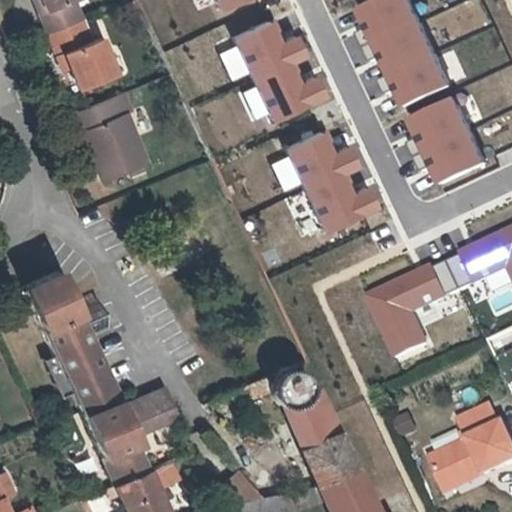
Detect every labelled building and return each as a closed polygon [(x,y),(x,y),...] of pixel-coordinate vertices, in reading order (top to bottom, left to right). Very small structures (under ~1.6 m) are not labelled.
[(52,14),(46,0),(37,0),(44,17),(52,14)] [(51,35),(87,21),(77,0),(46,0),(52,14),(44,17),(51,35)] [(214,0),(218,8),(236,0),(214,0)] [(411,0),(379,0),(362,8),(371,26),(358,32),(372,61),(384,55),(393,73),(380,79),(387,94),(400,88),(408,106),(452,85),(411,0)] [(95,43),(87,21),(51,35),(60,59),(68,55),(74,72),(81,91),(134,72),(127,52),(113,57),(106,40),(95,43)] [(274,21),(234,38),(272,127),(315,108),(313,103),(324,99),(316,80),(302,86),(294,68),(310,61),(299,35),(284,42),(274,21)] [(68,55),(60,59),(66,74),(74,72),(68,55)] [(123,121),(134,117),(126,95),(115,100),(123,121)] [(457,97),(413,118),(422,136),(409,141),(423,170),(435,165),(444,183),(488,162),(457,97)] [(123,121),(115,100),(86,112),(102,154),(97,157),(107,186),(154,168),(134,117),(123,121)] [(327,134),(287,151),(325,240),(368,222),(366,217),(377,212),(369,193),(355,199),(347,181),(363,174),(352,149),(337,155),(327,134)] [(511,229),(461,253),(462,255),(448,262),(461,290),(509,268),(511,274),(511,229)] [(433,267),(369,296),(397,358),(428,343),(413,312),(461,290),(448,262),(434,268),(433,267)] [(166,511),(154,487),(166,481),(159,464),(171,458),(197,447),(168,386),(120,406),(88,339),(70,302),(57,271),(15,290),(121,511),(166,511)] [(93,292),(70,302),(88,339),(111,329),(93,292)] [(259,379),(232,389),(239,405),(272,392),(273,385),(259,379)] [(313,391),(308,392),(306,398),(301,404),(295,407),(287,408),(280,405),(315,485),(361,475),(342,432),(322,387),(313,391)] [(461,420),(470,440),(501,426),(492,406),(461,420)] [(444,489),(483,471),(486,475),(511,463),(511,440),(505,424),(501,426),(470,440),(430,459),(444,489)] [(159,464),(166,481),(179,476),(171,458),(159,464)] [(240,502),(259,498),(240,466),(223,475),(240,502)] [(0,511),(6,511),(3,503),(15,497),(6,474),(0,477),(0,511)] [(259,498),(240,502),(206,510),(206,511),(276,511),(322,503),(326,511),(376,511),(361,475),(315,485),(259,498)]
